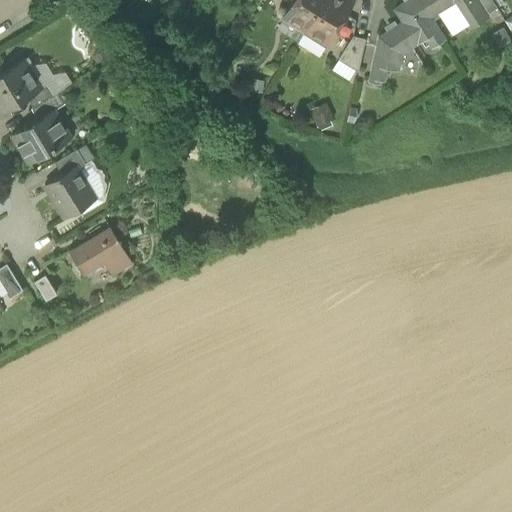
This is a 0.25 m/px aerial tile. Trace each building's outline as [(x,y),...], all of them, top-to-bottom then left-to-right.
[(292,0),(283,15),(306,29),(323,0),(292,0)] [(353,2),(349,0),(323,0),(306,29),(328,42),(353,2)] [(368,81),(380,83),(380,79),(385,81),(387,67),(399,70),(403,53),(426,38),(432,47),(446,38),(432,17),(422,23),(407,0),(405,0),(394,8),(400,19),(379,36),(368,81)] [(407,0),(422,23),(432,17),(432,16),(421,0),(407,0)] [(453,3),(468,26),(487,13),(478,0),(421,0),(432,16),(453,3)] [(478,0),(487,13),(497,7),(492,0),(478,0)] [(338,58),(358,70),(366,37),(353,34),(338,58)] [(0,72),(0,112),(27,96),(41,88),(23,59),(0,72)] [(27,96),(33,106),(55,93),(49,82),(41,88),(27,96)] [(58,91),(55,93),(33,106),(31,107),(38,118),(53,108),(54,110),(66,103),(58,91)] [(326,102),(311,108),(319,128),(334,122),(326,102)] [(12,133),(30,162),(71,137),(54,110),(53,108),(38,118),(12,133)] [(54,161),(62,173),(75,164),(78,170),(87,164),(77,147),(54,161)] [(51,194),(64,216),(95,197),(78,170),(75,164),(62,173),(45,183),(46,185),(48,184),(53,193),(51,194)] [(104,262),(112,276),(133,263),(110,226),(69,250),(83,274),(104,262)] [(0,267),(0,282),(9,298),(23,289),(7,263),(0,267)] [(34,281),(46,300),(57,293),(45,274),(34,281)]
